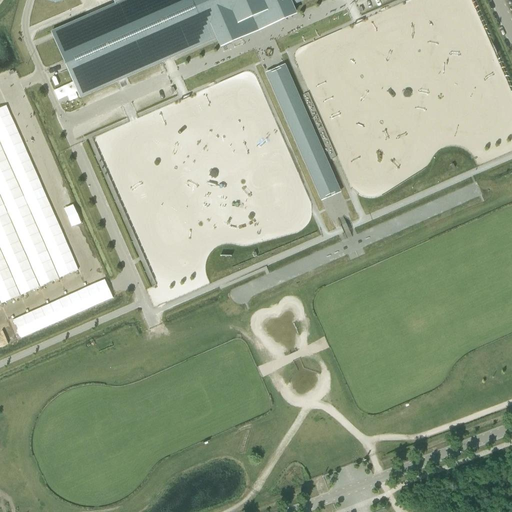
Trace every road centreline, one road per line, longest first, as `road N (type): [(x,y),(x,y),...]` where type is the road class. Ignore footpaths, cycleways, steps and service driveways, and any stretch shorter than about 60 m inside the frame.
road 1 (track): [(511,402),(413,439),(367,441),(311,404),(246,502),(230,511)]
road 2 (tertiary): [(291,511),(511,426)]
